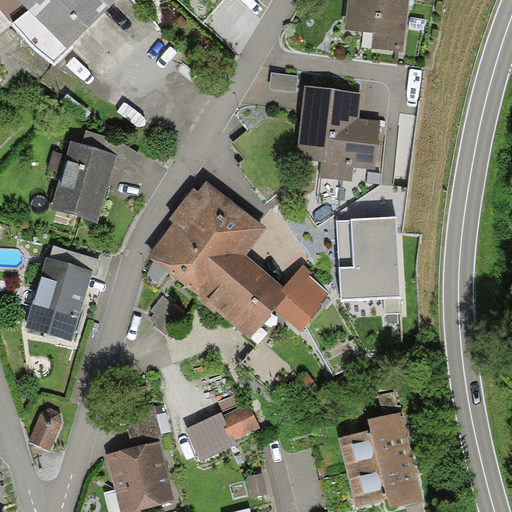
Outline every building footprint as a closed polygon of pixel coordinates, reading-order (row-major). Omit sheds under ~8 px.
[(35,50),(56,66),(75,48),(74,47),(123,0),(0,0),(0,35),(13,25),(35,50)] [(347,0),(343,32),(373,36),(371,52),(400,56),(407,0),(347,0)] [(297,93),(298,77),(273,74),(271,91),(297,93)] [(364,96),(305,89),(296,162),(321,165),(320,179),(352,183),(354,169),(375,171),(381,122),(362,120),(364,96)] [(78,145),(72,143),(68,158),(54,154),(48,170),(64,175),(53,208),(100,224),(117,171),(139,178),(148,151),(120,142),(83,130),(78,145)] [(267,231),(209,185),(201,195),(195,191),(170,223),(175,226),(150,260),(249,342),(276,311),(301,333),(330,294),(310,277),(312,274),(303,266),(284,290),(247,257),(267,231)] [(376,221),(338,223),(343,303),(384,300),(385,315),(402,314),(397,220),(376,221)] [(47,260),(26,327),(72,341),(93,276),(97,277),(102,262),(66,250),(61,264),(47,260)] [(276,311),(249,342),(256,348),(241,367),(275,396),(294,373),(310,394),(371,359),(336,290),(330,294),(301,333),(276,311)] [(185,314),(163,297),(152,311),(156,314),(151,320),(157,324),(155,327),(167,337),(185,314)] [(370,432),(340,440),(357,508),(388,501),(391,510),(407,506),(408,511),(424,511),(422,502),(424,502),(403,413),(400,414),(395,392),(377,396),(383,419),(368,422),(370,432)] [(248,403),(220,415),(230,438),(258,426),(248,403)] [(51,409),(40,415),(28,443),(50,453),(62,425),(61,414),(51,409)] [(136,450),(108,456),(120,511),(133,511),(176,503),(155,409),(129,415),(136,450)] [(263,474),(247,478),(253,499),(268,495),(263,474)]
